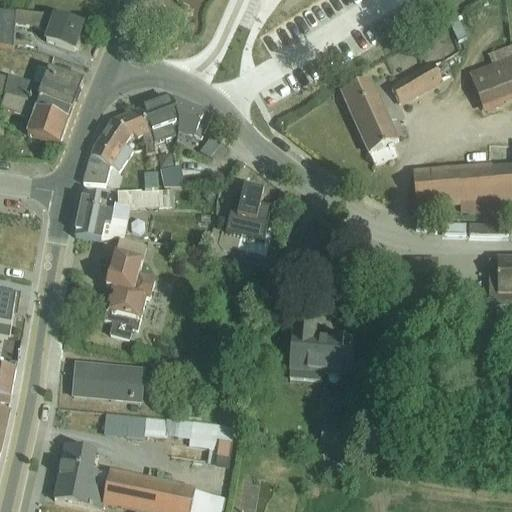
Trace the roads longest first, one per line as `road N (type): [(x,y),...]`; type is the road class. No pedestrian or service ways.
road 1 (track): [(401,239),(385,453),(406,482),(511,496)]
road 2 (residential): [(511,243),(401,239),(365,225),(254,143),(224,100)]
road 3 (tertiary): [(68,192),(6,511)]
road 4 (tertiary): [(113,60),(68,192)]
